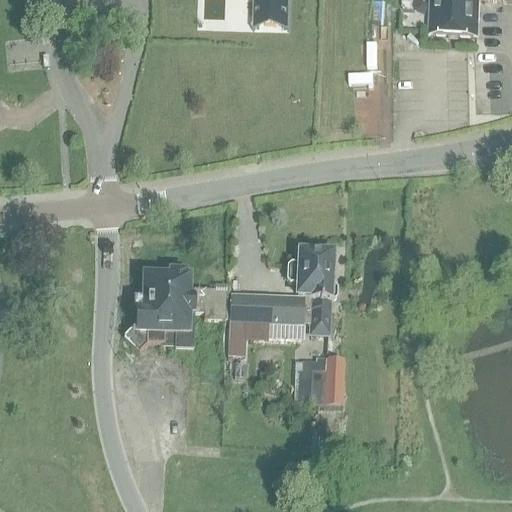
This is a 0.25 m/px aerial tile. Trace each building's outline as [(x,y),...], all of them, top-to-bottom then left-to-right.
[(290,20),(290,0),(253,0),(253,18),(290,20)] [(511,0),(429,0),(428,16),(432,16),(432,39),(474,41),(476,3),(511,5),(511,0)] [(229,301),(228,323),(228,327),(302,330),(302,328),(310,328),(309,338),(327,339),(329,304),(333,305),(336,302),(336,292),(334,289),(329,288),(331,260),(328,257),(316,257),(316,256),(313,253),(304,252),(301,255),(301,256),(298,256),(298,268),(289,267),(286,270),(286,284),(288,287),(297,287),(296,299),(300,299),(300,302),(229,300),(229,301)] [(174,352),(194,350),(188,271),(137,275),(138,298),(127,299),(131,345),(174,342),(174,352)] [(325,376),(311,376),(309,410),(324,410),(325,376)]
